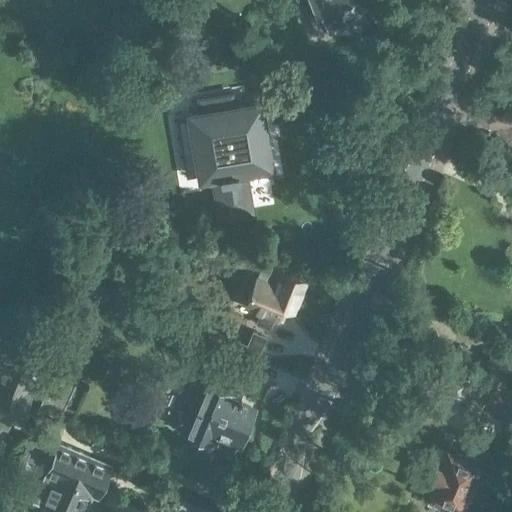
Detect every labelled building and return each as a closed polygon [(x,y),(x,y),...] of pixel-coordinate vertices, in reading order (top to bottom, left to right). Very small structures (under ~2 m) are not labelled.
[(358,0),(311,0),(312,2),(306,5),(317,32),(345,20),(351,33),(370,25),(358,0)] [(273,167),(262,97),(186,110),(198,179),(211,177),(218,220),(254,214),(247,171),(273,167)] [(293,309),(305,280),(264,263),(246,304),(278,317),(283,304),(293,309)] [(34,388),(44,362),(5,346),(0,358),(0,429),(1,427),(6,430),(12,415),(21,419),(34,388)] [(511,373),(511,361),(502,357),(498,368),(511,373)] [(37,411),(42,413),(59,421),(82,370),(60,360),(37,411)] [(500,409),(509,397),(485,379),(471,398),(488,409),(492,403),(500,409)] [(240,397),(202,381),(200,385),(193,382),(190,383),(184,395),(187,399),(193,402),(188,414),(178,409),(171,424),(211,441),(209,446),(222,452),(225,447),(233,450),(239,435),(241,436),(251,411),(249,410),(251,406),(239,401),(240,397)] [(59,421),(42,413),(35,429),(56,438),(63,422),(59,421)] [(471,475),(478,459),(455,449),(460,436),(444,430),(439,443),(436,442),(419,483),(431,488),(427,499),(457,511),(466,488),(471,490),(476,477),(471,475)] [(51,476),(40,502),(64,511),(84,511),(92,493),(97,495),(111,463),(60,441),(47,474),(51,476)]
